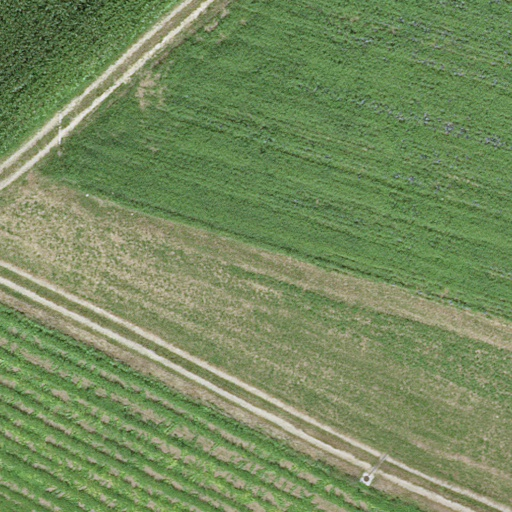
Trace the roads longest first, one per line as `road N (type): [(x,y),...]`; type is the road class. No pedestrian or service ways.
road 1 (track): [(511,508),(385,461),(0,283)]
road 2 (track): [(198,0),(0,168)]
